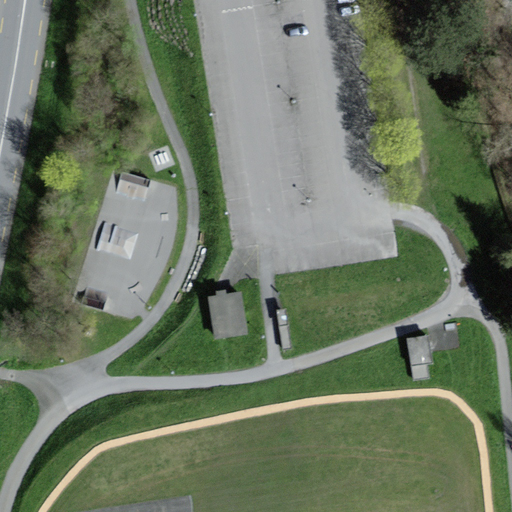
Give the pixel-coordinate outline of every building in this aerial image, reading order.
[(215,295),(206,297),(213,340),(247,335),(240,291),(225,294),(224,290),(214,291),(215,295)] [(278,326),(287,325),(285,309),(276,311),(278,326)] [(278,326),(282,350),(291,349),(287,325),(278,326)] [(428,335),(406,338),(409,366),(427,364),(431,364),(428,335)] [(427,364),(409,366),(411,381),(428,378),(427,364)]
